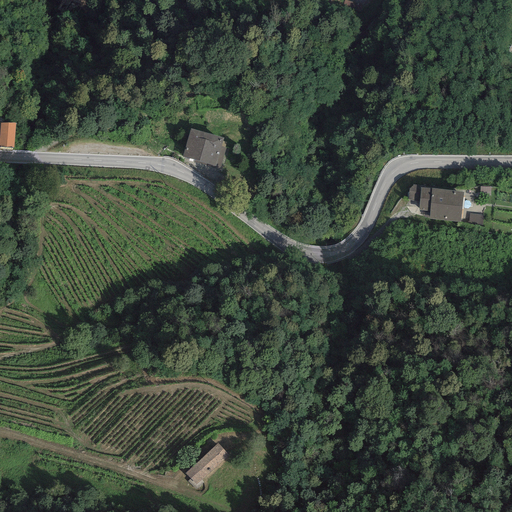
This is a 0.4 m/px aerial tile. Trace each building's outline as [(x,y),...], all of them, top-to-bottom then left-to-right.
[(102,0),(62,0),(57,9),(78,22),(86,10),(93,15),(102,0)] [(15,123),(0,123),(0,130),(0,147),(13,148),(15,123)] [(223,138),(190,129),(183,156),(195,159),(194,161),(219,168),(225,147),(221,146),(223,138)] [(463,192),(420,188),(418,210),(430,211),(429,219),(460,222),(463,192)] [(267,204),(247,193),(242,200),(262,212),(267,204)] [(229,455),(218,444),(185,474),(196,485),(229,455)]
